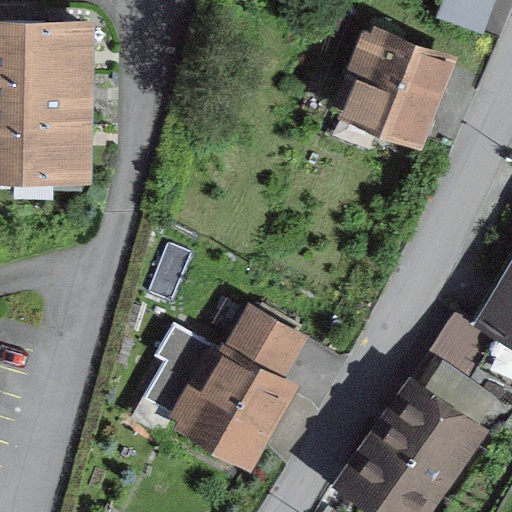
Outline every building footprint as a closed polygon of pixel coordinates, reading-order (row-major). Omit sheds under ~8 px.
[(444,0),(437,23),(485,39),(498,0),(444,0)] [(0,71),(82,73),(84,22),(0,19),(0,71)] [(371,28),(338,115),(427,148),(459,61),(371,28)] [(0,120),(81,123),(82,73),(0,71),(0,120)] [(0,171),(80,173),(81,123),(0,120),(0,171)] [(511,254),(463,337),(511,365),(511,254)] [(214,346),(170,420),(251,468),(299,388),(284,379),(306,343),(252,311),(226,354),(214,346)] [(441,324),(406,383),(487,430),(511,388),(511,365),(463,337),(441,324)] [(406,383),(338,492),(368,511),(433,511),(487,430),(406,383)]
